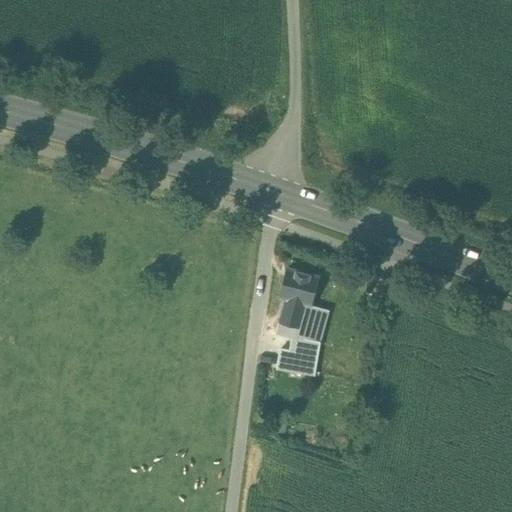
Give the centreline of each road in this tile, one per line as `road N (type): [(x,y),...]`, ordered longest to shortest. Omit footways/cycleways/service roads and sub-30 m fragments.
road 1 (primary): [(0,107),(278,194)]
road 2 (primary): [(278,194),(511,280)]
road 3 (unclassified): [(278,194),(293,113),(289,0)]
